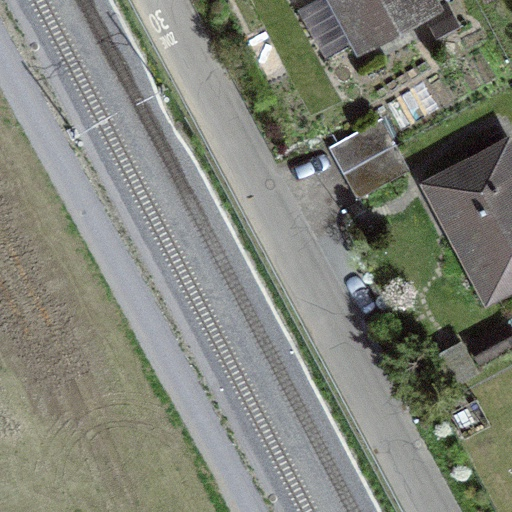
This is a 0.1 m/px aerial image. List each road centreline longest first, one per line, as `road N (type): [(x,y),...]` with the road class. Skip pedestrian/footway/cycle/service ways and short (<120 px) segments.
road 1 (residential): [(425,511),(134,0)]
road 2 (track): [(0,58),(243,511)]
